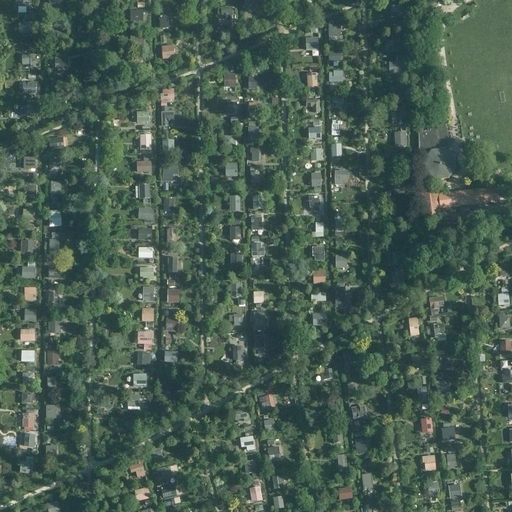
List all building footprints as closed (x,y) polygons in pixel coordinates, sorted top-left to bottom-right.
[(243,0),(245,12),(255,11),(254,4),(256,4),(255,0),(243,0)] [(438,3),(439,0),(429,0),(425,6),(432,11),(438,3)] [(404,19),(403,5),(391,5),(391,19),(404,19)] [(232,15),(232,7),(221,7),(222,16),(226,16),(226,15),(232,15)] [(144,21),(143,10),(130,10),(130,22),(144,21)] [(169,28),(168,15),(159,15),(160,28),(169,28)] [(33,33),(32,22),(18,22),(19,33),(33,33)] [(340,36),(340,25),(328,25),(328,37),(333,37),(333,42),(342,42),(342,36),(340,36)] [(150,34),(139,34),(140,48),(150,48),(150,34)] [(393,35),(394,49),(404,49),(403,35),(393,35)] [(317,38),(305,38),(306,51),(318,50),(317,38)] [(30,45),(26,45),(26,51),(32,50),(35,50),(34,43),(30,43),(30,45)] [(174,45),(162,46),(163,59),(175,58),(174,45)] [(340,52),(328,52),(328,62),(340,62),(340,52)] [(35,54),(22,54),(22,64),(30,64),(30,68),(36,67),(35,54)] [(259,61),(259,55),(247,55),(247,67),(256,67),(256,61),(259,61)] [(68,70),(68,57),(55,58),(55,70),(68,70)] [(147,69),(147,57),(129,58),(129,70),(147,69)] [(404,74),(404,61),(389,62),(389,74),(404,74)] [(343,83),(343,70),(333,70),(333,72),(328,72),(328,83),(343,83)] [(317,73),(307,74),(307,87),(318,86),(317,73)] [(236,87),(235,74),(223,75),(224,87),(236,87)] [(256,89),(256,77),(248,76),(248,89),(256,89)] [(52,87),(51,87),(52,100),(63,99),(61,79),(51,80),(52,87)] [(36,94),(36,82),(22,83),(23,94),(36,94)] [(391,84),(392,95),(406,95),(406,84),(391,84)] [(160,94),(161,100),(174,100),(174,89),(162,89),(162,94),(160,94)] [(342,96),(332,96),(332,109),(343,109),(342,96)] [(312,113),(320,113),(319,100),(306,100),(306,107),(312,107),(312,113)] [(227,101),(227,115),(238,115),(237,109),(239,109),(238,102),(237,102),(237,101),(227,101)] [(248,103),(248,114),(260,114),(259,103),(248,103)] [(34,118),(34,106),(20,106),(20,116),(27,116),(27,118),(34,118)] [(405,119),(404,107),(391,107),(391,114),(396,114),(396,119),(405,119)] [(149,122),(149,112),(137,112),(137,123),(149,122)] [(174,112),(162,112),(162,126),(168,126),(168,122),(170,120),(174,120),(174,112)] [(340,136),(340,120),(332,120),(331,136),(340,136)] [(453,157),(443,150),(441,150),(441,147),(445,147),(445,144),(449,143),(446,127),(444,120),(428,123),(430,132),(418,134),(418,155),(420,163),(424,163),(426,174),(436,182),(448,179),(456,169),(453,157)] [(321,140),(320,126),(314,127),(314,128),(309,128),(309,139),(315,139),(315,140),(321,140)] [(258,140),(258,127),(248,127),(248,140),(258,140)] [(394,146),(406,146),(406,132),(394,132),(394,146)] [(151,135),(140,135),(140,150),(152,150),(151,135)] [(236,147),(235,135),(223,136),(224,147),(236,147)] [(49,139),(50,150),(65,149),(64,137),(49,139)] [(174,140),(162,140),(163,153),(174,153),(174,140)] [(341,144),(331,145),(331,157),(333,157),(333,158),(339,158),(339,157),(341,157),(341,144)] [(252,153),(251,162),(261,162),(261,148),(250,148),(250,153),(252,153)] [(310,149),(311,162),(321,161),(321,149),(310,149)] [(406,154),(393,154),(393,162),(406,162),(406,154)] [(58,156),(48,157),(50,169),(59,168),(58,156)] [(35,157),(24,157),(24,169),(35,169),(35,157)] [(151,172),(151,161),(137,162),(137,172),(151,172)] [(225,163),(225,177),(238,176),(237,163),(225,163)] [(178,168),(163,168),(163,182),(178,182),(178,168)] [(348,181),(348,171),(334,171),(334,185),(344,185),(344,181),(348,181)] [(260,183),(259,172),(250,172),(251,184),(260,183)] [(321,173),(311,174),(311,187),(321,187),(321,173)] [(51,182),(51,195),(61,195),(61,181),(51,182)] [(393,182),(393,195),(404,195),(404,181),(393,182)] [(36,196),(36,185),(24,184),(24,196),(36,196)] [(151,199),(150,185),(139,185),(139,199),(151,199)] [(441,219),(437,188),(420,190),(423,221),(441,219)] [(499,202),(498,188),(438,195),(440,209),(499,202)] [(253,195),(252,209),(263,209),(263,196),(253,195)] [(241,211),(241,196),(229,196),(230,211),(241,211)] [(319,199),(319,196),(309,197),(309,208),(313,208),(313,212),(319,212),(319,206),(320,206),(320,199),(319,199)] [(174,211),(174,199),(164,199),(164,211),(174,211)] [(508,212),(507,202),(497,203),(498,209),(499,209),(500,212),(508,212)] [(498,212),(498,209),(497,203),(484,204),(485,213),(498,212)] [(396,212),(396,217),(404,217),(404,206),(394,206),(394,212),(396,212)] [(152,208),(138,208),(138,219),(151,220),(152,208)] [(34,220),(34,210),(23,210),(23,220),(34,220)] [(61,210),(49,211),(49,227),(61,226),(61,210)] [(342,215),(335,215),(335,231),(342,232),(342,228),(346,228),(346,221),(342,221),(342,215)] [(261,218),(251,217),(251,230),(261,230),(261,218)] [(323,223),(315,223),(315,233),(311,233),(311,237),(323,237),(323,223)] [(240,238),(240,227),(230,227),(230,238),(240,238)] [(152,229),(139,229),(138,240),(152,241),(152,229)] [(176,229),(167,229),(167,243),(176,243),(176,229)] [(404,241),(404,229),(393,229),(393,241),(404,241)] [(49,239),(49,255),(59,255),(59,239),(49,239)] [(35,249),(35,241),(21,241),(21,252),(32,252),(32,249),(35,249)] [(251,256),(264,256),(264,248),(261,248),(261,243),(251,243),(251,256)] [(323,247),(312,247),(312,257),(314,257),(314,261),(324,261),(323,247)] [(152,259),(152,248),(138,248),(138,259),(152,259)] [(392,252),(393,266),(403,266),(402,252),(392,252)] [(243,268),(242,253),(230,254),(231,269),(243,268)] [(347,268),(347,255),(335,255),(335,268),(347,268)] [(178,258),(168,257),(168,273),(177,273),(178,258)] [(507,276),(507,263),(498,263),(498,266),(495,266),(496,277),(507,276)] [(34,279),(35,268),(22,267),(22,279),(34,279)] [(62,267),(49,267),(48,278),(61,279),(62,267)] [(153,268),(140,268),(140,278),(148,278),(148,281),(154,281),(153,268)] [(325,284),(324,271),(313,271),(313,284),(325,284)] [(404,272),(389,273),(390,286),(405,285),(404,272)] [(230,284),(231,297),(242,297),(241,283),(230,284)] [(154,287),(143,287),(143,302),(154,302),(154,287)] [(345,305),(345,287),(337,287),(337,300),(335,300),(335,305),(345,305)] [(36,301),(36,288),(24,288),(25,301),(36,301)] [(179,303),(179,290),(168,290),(167,303),(179,303)] [(253,292),(253,303),(263,303),(263,292),(253,292)] [(58,305),(58,293),(48,293),(48,304),(58,305)] [(325,301),(325,293),(311,293),(311,302),(325,301)] [(509,307),(509,293),(497,294),(498,306),(503,305),(503,307),(509,307)] [(430,310),(438,309),(438,307),(444,307),(443,297),(429,298),(430,310)] [(153,322),(154,309),(142,309),(142,322),(153,322)] [(36,310),(24,310),(24,321),(36,322),(36,310)] [(253,313),(254,327),(265,326),(264,312),(253,313)] [(326,325),(326,313),(312,314),(313,326),(326,325)] [(243,326),(242,314),(234,315),(234,326),(243,326)] [(178,317),(166,317),(166,331),(177,332),(178,317)] [(509,317),(499,317),(500,329),(510,328),(509,317)] [(419,336),(417,318),(408,319),(410,336),(419,336)] [(48,322),(48,333),(60,333),(60,328),(62,328),(62,322),(48,322)] [(430,325),(431,338),(437,338),(437,334),(444,333),(443,324),(430,325)] [(35,341),(35,330),(20,330),(20,341),(35,341)] [(152,345),(152,332),(138,332),(137,344),(152,345)] [(263,336),(254,336),(254,349),(264,348),(263,336)] [(511,355),(511,341),(500,342),(500,355),(511,355)] [(242,350),(242,346),(232,346),(233,361),(245,361),(245,350),(242,350)] [(343,360),(356,358),(354,346),(341,348),(343,360)] [(34,351),(21,351),(21,362),(34,362),(34,351)] [(58,365),(58,351),(47,352),(47,365),(58,365)] [(177,352),(165,351),(165,362),(177,362),(177,352)] [(150,366),(150,353),(137,353),(137,366),(150,366)] [(425,366),(424,353),(413,355),(414,367),(425,366)] [(333,378),(331,369),(320,371),(321,380),(333,378)] [(511,370),(502,371),(503,379),(501,379),(502,384),(511,382),(511,370)] [(33,384),(33,373),(23,373),(22,384),(33,384)] [(146,387),(146,374),(133,375),(134,388),(146,387)] [(57,390),(56,377),(47,378),(48,391),(57,390)] [(172,383),(161,381),(159,395),(170,397),(172,383)] [(436,382),(437,394),(450,392),(448,381),(436,382)] [(354,384),(347,385),(348,394),(356,393),(354,384)] [(427,402),(426,387),(416,388),(418,403),(427,402)] [(33,393),(22,392),(22,403),(33,404),(33,401),(35,401),(35,394),(33,394),(33,393)] [(286,395),(283,396),(284,402),(287,402),(288,406),(295,405),(292,393),(286,394),(286,395)] [(139,407),(140,395),(128,394),(128,407),(139,407)] [(275,407),(272,395),(259,398),(261,410),(275,407)] [(339,411),(338,401),(327,402),(329,417),(341,416),(340,411),(339,411)] [(60,412),(60,405),(45,406),(46,419),(56,419),(56,412),(60,412)] [(366,417),(364,405),(351,408),(353,420),(366,417)] [(448,407),(440,408),(441,416),(449,415),(448,407)] [(244,423),(250,422),(247,408),(233,411),(235,420),(243,419),(244,423)] [(35,427),(34,414),(22,414),(22,428),(35,427)] [(127,421),(123,422),(126,430),(139,426),(136,418),(134,419),(133,416),(126,418),(127,421)] [(432,432),(431,418),(420,420),(422,433),(432,432)] [(265,432),(275,431),(273,420),(263,421),(265,432)] [(444,428),(446,442),(458,441),(456,427),(444,428)] [(343,442),(341,430),(332,431),(334,444),(343,442)] [(34,447),(35,435),(25,434),(24,446),(34,447)] [(247,451),(255,450),(253,436),(239,438),(241,448),(246,447),(247,451)] [(365,438),(354,440),(356,454),(367,453),(365,438)] [(56,456),(56,446),(46,446),(46,456),(56,456)] [(153,453),(151,453),(155,464),(164,461),(161,452),(163,451),(162,447),(153,450),(153,453)] [(280,460),(278,447),(268,448),(269,461),(280,460)] [(455,454),(446,455),(448,469),(456,468),(455,454)] [(347,469),(345,455),(337,456),(338,470),(347,469)] [(424,464),(425,471),(436,470),(434,456),(421,457),(422,464),(424,464)] [(32,474),(34,457),(26,457),(26,462),(20,461),(20,473),(32,474)] [(243,462),(245,474),(257,472),(255,460),(243,462)] [(145,476),(142,463),(129,466),(131,473),(136,472),(137,478),(145,476)] [(172,477),(170,466),(156,470),(159,480),(172,477)] [(373,489),(371,474),(361,475),(363,490),(373,489)] [(272,476),(273,489),(283,488),(281,475),(272,476)] [(440,495),(438,482),(425,484),(426,497),(440,495)] [(177,497),(174,485),(161,488),(164,500),(177,497)] [(450,499),(462,497),(460,485),(448,486),(450,499)] [(150,498),(148,487),(134,491),(137,502),(150,498)] [(251,502),(262,500),(260,487),(249,489),(251,502)] [(352,499),(351,488),(338,489),(339,500),(352,499)] [(284,508),(282,496),(272,498),(274,509),(284,508)] [(60,511),(58,501),(46,504),(48,511),(60,511)]
